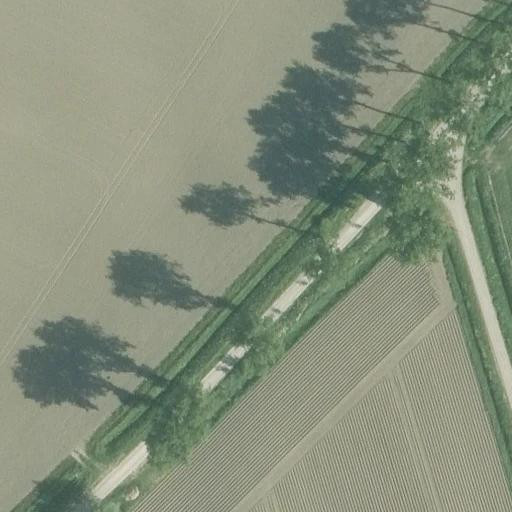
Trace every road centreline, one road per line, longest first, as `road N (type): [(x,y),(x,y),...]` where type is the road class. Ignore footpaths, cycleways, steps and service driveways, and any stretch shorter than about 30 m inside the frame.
road 1 (unclassified): [(75,511),(394,184)]
road 2 (unclassified): [(511,398),(450,193)]
